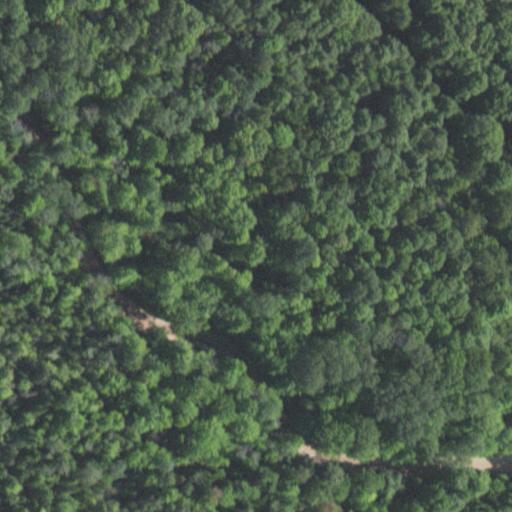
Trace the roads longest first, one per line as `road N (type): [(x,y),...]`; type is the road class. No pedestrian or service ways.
road 1 (residential): [(511,453),(308,459),(244,351),(127,306),(0,97)]
road 2 (track): [(66,511),(66,493),(94,467),(308,459)]
